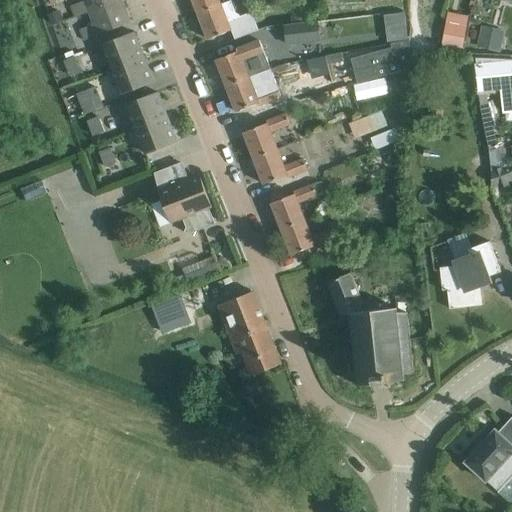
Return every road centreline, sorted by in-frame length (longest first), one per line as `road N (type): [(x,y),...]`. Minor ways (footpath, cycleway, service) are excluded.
road 1 (residential): [(407,443),(341,418),(309,391),(159,0)]
road 2 (tertiary): [(407,443),(434,408),(511,354)]
